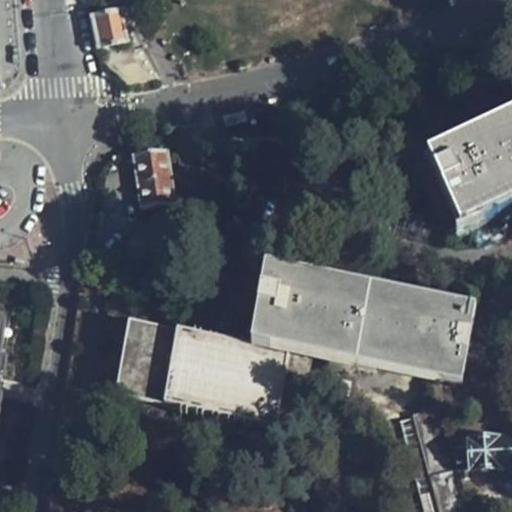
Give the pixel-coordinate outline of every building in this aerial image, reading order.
[(88,22),(95,56),(126,49),(120,17),(88,22)] [(443,235),(511,200),(511,117),(410,169),(443,235)] [(175,208),(167,157),(132,160),(138,214),(175,208)] [(465,355),(473,309),(265,274),(252,348),(132,328),(119,397),(275,426),(289,355),(460,384),(465,355)] [(448,511),(413,420),(401,425),(434,511),(448,511)] [(497,442),(511,441),(508,430),(496,431),(497,442)] [(511,474),(511,453),(511,441),(497,442),(467,446),(472,479),(511,474)] [(465,480),(472,479),(467,446),(461,447),(461,456),(459,456),(461,472),(464,472),(465,480)]
